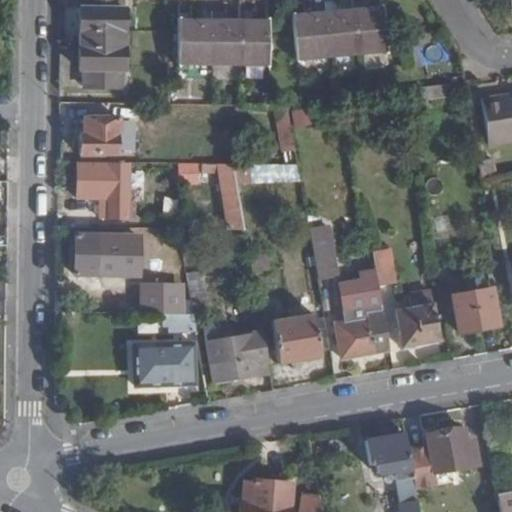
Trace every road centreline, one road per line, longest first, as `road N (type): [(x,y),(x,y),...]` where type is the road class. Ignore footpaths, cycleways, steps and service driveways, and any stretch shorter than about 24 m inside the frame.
road 1 (residential): [(41,466),(71,454),(511,375)]
road 2 (residential): [(30,456),(33,113)]
